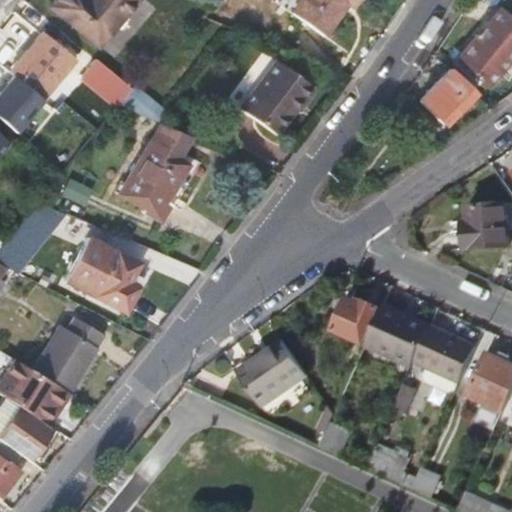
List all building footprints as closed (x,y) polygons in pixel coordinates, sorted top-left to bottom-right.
[(97,47),(135,0),(53,0),(48,7),(97,47)] [(360,10),(367,0),(310,0),(298,17),(331,42),(356,7),(360,10)] [(492,0),(474,0),(487,8),(492,0)] [(511,17),(502,8),(481,31),(471,42),(457,58),(488,86),(500,72),(500,71),(502,68),(511,57),(511,17)] [(42,103),(72,64),(39,38),(8,76),(42,103)] [(276,136),(313,88),(276,60),(239,108),(276,136)] [(449,68),(421,103),(446,125),(475,91),(449,68)] [(121,102),(130,89),(107,71),(97,83),(121,102)] [(160,124),(166,118),(138,96),(130,89),(121,102),(117,106),(160,124)] [(176,161),(191,137),(162,125),(149,144),(176,161)] [(149,144),(123,185),(117,195),(158,223),(169,207),(163,203),(187,168),(176,161),(149,144)] [(464,222),(463,249),(493,249),(505,249),(508,249),(507,207),(470,207),(470,222),(464,222)] [(93,299),(114,254),(83,240),(62,284),(93,299)] [(505,249),(489,282),(502,288),(511,266),(511,251),(508,249),(505,249)] [(134,264),(114,254),(93,299),(123,313),(134,289),(125,285),(134,264)] [(331,327),(361,341),(377,307),(361,300),(360,304),(344,298),(331,327)] [(382,304),(364,343),(390,356),(392,353),(412,363),(412,361),(429,326),(382,304)] [(64,393),(68,395),(103,338),(74,320),(64,334),(58,330),(32,373),(64,393)] [(429,326),(412,361),(458,382),(474,347),(429,326)] [(256,363),(239,375),(261,407),(306,376),(282,341),(254,361),(256,363)] [(511,365),(487,354),(466,397),(501,413),(511,388),(511,365)] [(0,396),(3,398),(43,425),(64,393),(32,373),(14,362),(0,384),(0,396)] [(402,384),(392,406),(401,411),(411,389),(402,384)] [(52,454),(64,439),(43,425),(3,398),(0,401),(0,443),(19,457),(28,463),(41,447),(52,454)] [(326,403),(316,426),(323,430),(332,412),(326,403)] [(0,470),(2,469),(14,479),(18,474),(10,467),(19,457),(0,443),(0,470)] [(28,463),(39,471),(52,454),(41,447),(28,463)] [(0,496),(14,479),(2,469),(0,470),(0,496)]
